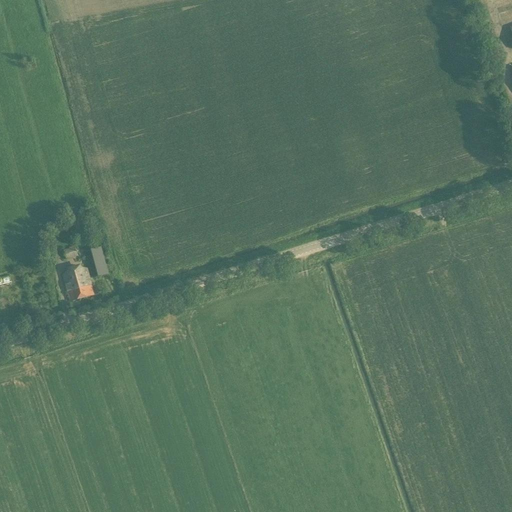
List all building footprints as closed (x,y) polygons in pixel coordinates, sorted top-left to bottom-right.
[(87,207),(81,210),(84,216),(90,214),(87,207)] [(76,247),(64,248),(65,258),(77,257),(76,247)] [(101,248),(87,251),(87,252),(94,277),(94,278),(108,274),(101,250),(101,248)] [(88,270),(64,276),(71,301),(94,295),(88,270)] [(8,274),(0,276),(0,285),(10,283),(8,274)]
